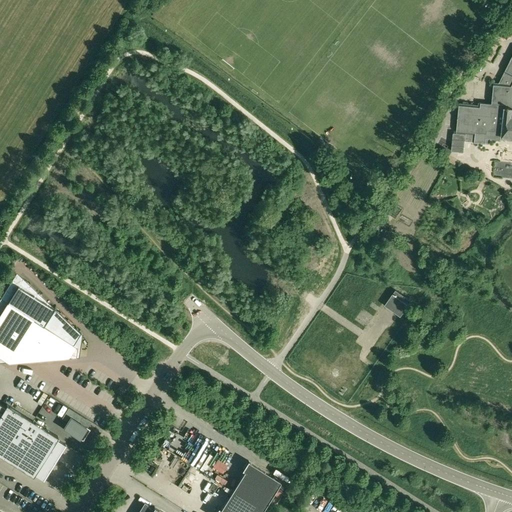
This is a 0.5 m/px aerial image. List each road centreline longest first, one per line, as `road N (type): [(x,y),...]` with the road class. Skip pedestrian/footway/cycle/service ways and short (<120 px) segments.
road 1 (unclassified): [(210,319),(341,420),(501,494)]
road 2 (unclassified): [(80,511),(176,358),(210,319)]
